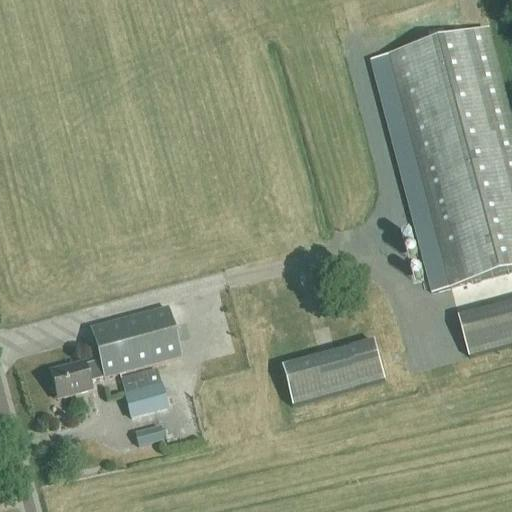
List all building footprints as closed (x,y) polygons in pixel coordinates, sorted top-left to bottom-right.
[(511,274),(511,122),(488,32),(390,58),(451,291),(511,274)] [(104,381),(181,360),(167,310),(90,331),(99,363),(85,367),(84,364),(49,374),(56,397),(62,395),(63,400),(91,393),(89,384),(103,380),(104,381)] [(511,317),(462,331),(469,360),(511,348),(511,317)] [(385,383),(377,354),(284,379),(292,408),(385,383)] [(168,411),(162,385),(161,386),(157,370),(121,380),(125,395),(123,396),(130,421),(168,411)] [(164,442),(160,428),(135,435),(139,449),(164,442)]
